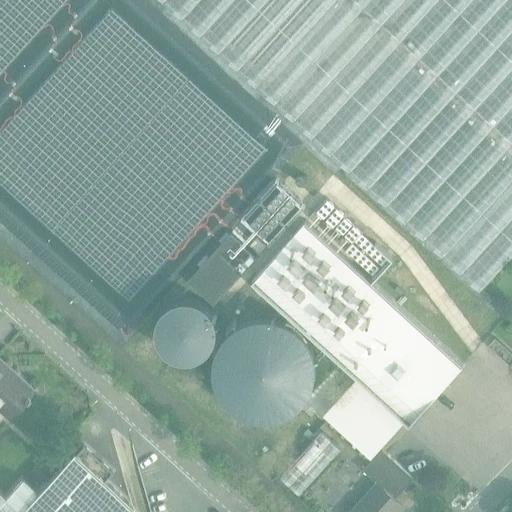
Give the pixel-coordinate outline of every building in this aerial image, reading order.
[(511,0),(160,0),(334,158),(479,290),(511,253),(511,0)] [(278,182),(246,217),(270,238),(301,204),(278,182)] [(411,421),(464,364),(304,219),(252,276),(411,421)] [(231,232),(188,279),(214,303),(257,256),(231,232)] [(0,362),(0,409),(7,416),(32,387),(16,372),(13,375),(0,362)] [(342,448),(322,430),(280,476),(299,494),(342,448)] [(22,478),(4,498),(20,511),(139,511),(104,480),(113,470),(83,443),(75,452),(68,447),(49,468),(37,481),(31,487),(22,478)] [(396,511),(405,503),(397,495),(414,477),(382,448),(366,466),(379,479),(349,511),(396,511)] [(49,468),(39,460),(27,472),(37,481),(49,468)] [(0,511),(20,511),(4,498),(0,493),(0,511)]
